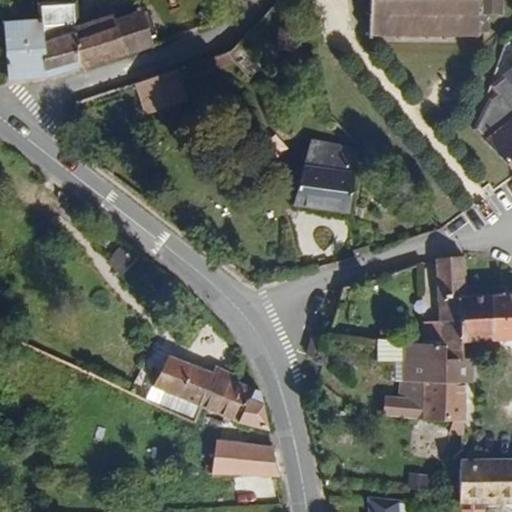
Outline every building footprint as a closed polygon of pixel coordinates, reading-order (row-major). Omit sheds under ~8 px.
[(146,47),(141,24),(119,30),(117,25),(102,29),(97,0),(83,0),(44,10),(44,20),(9,24),(6,27),(0,27),(0,70),(8,70),(8,78),(57,76),(146,47)] [(20,16),(18,0),(3,0),(4,18),(20,16)] [(502,11),(501,0),(368,0),(368,32),(477,30),(477,12),(502,11)] [(294,63),(298,37),(280,35),(276,61),(294,63)] [(511,64),(508,68),(511,73),(500,84),(508,94),(499,101),(488,126),(495,136),(511,122),(511,64)] [(185,102),(175,70),(134,83),(144,114),(185,102)] [(511,157),(511,122),(495,136),(511,157)] [(350,205),(361,157),(357,156),(359,143),(287,128),(281,163),(270,162),(266,181),(277,183),(275,194),(350,205)] [(103,232),(62,200),(52,213),(93,244),(103,232)] [(111,257),(122,245),(103,232),(93,244),(111,257)] [(129,270),(139,258),(128,250),(119,261),(129,270)] [(496,334),(494,293),(468,293),(467,255),(440,258),(439,307),(438,340),(466,343),(467,335),(496,334)] [(511,333),(511,292),(494,293),(496,334),(511,333)] [(438,340),(439,307),(423,307),(423,337),(438,340)] [(333,351),(340,335),(330,331),(323,347),(333,351)] [(474,374),(474,354),(467,354),(466,343),(438,340),(423,337),(402,335),(403,378),(400,378),(400,400),(385,399),(383,415),(428,420),(429,381),(467,381),(467,375),(474,374)] [(211,408),(219,385),(230,389),(232,383),(234,377),(223,374),(221,378),(181,364),(170,393),(183,398),(211,408)] [(467,420),(467,381),(429,381),(428,420),(431,420),(467,420)] [(273,432),(264,394),(232,383),(230,389),(219,385),(211,408),(273,432)] [(206,421),(211,408),(183,398),(178,410),(206,421)] [(467,441),(467,420),(431,420),(431,455),(457,456),(467,441)] [(281,476),(275,445),(221,438),(219,475),(252,472),(281,476)] [(511,498),(511,460),(466,459),(464,497),(511,498)] [(408,485),(430,487),(431,473),(409,472),(408,485)] [(405,511),(405,502),(379,501),(379,511),(405,511)]
